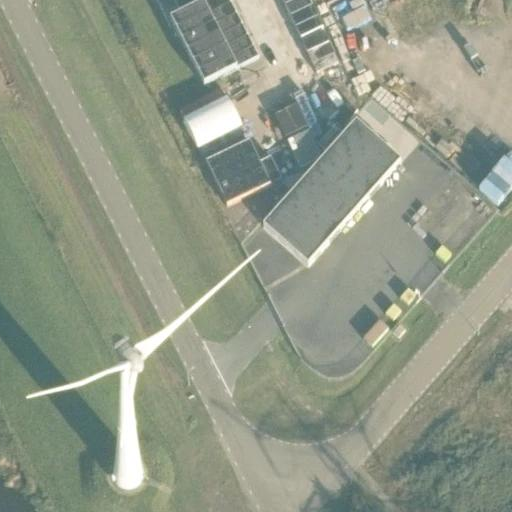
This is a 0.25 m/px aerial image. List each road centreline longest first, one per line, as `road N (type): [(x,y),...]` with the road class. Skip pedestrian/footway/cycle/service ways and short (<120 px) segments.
road 1 (unclassified): [(265,501),(10,0)]
road 2 (unclassified): [(265,501),(363,434),(511,265)]
